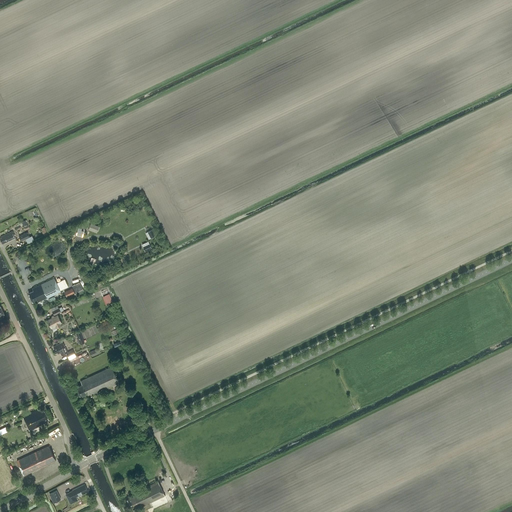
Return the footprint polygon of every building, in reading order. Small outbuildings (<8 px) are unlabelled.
[(16,238),(12,231),(1,237),(2,238),(0,239),(2,243),(3,242),(4,244),(16,238)] [(22,241),(26,239),(29,237),(27,232),(19,236),(21,239),(22,241)] [(61,292),(60,290),(64,288),(61,280),(56,282),(54,278),(32,289),(33,291),(29,293),(33,302),(37,300),(38,302),(44,299),(44,300),(61,292)] [(76,293),(84,291),(81,282),(73,284),(76,293)] [(65,294),(67,298),(76,294),(74,290),(65,294)] [(56,326),(56,328),(61,325),(60,323),(62,323),(58,315),(48,320),(52,328),(56,326)] [(80,333),(76,334),(78,339),(77,339),(77,341),(77,342),(78,343),(79,344),(80,344),(81,344),(84,342),(80,333)] [(58,354),(60,352),(62,355),(68,352),(63,342),(54,347),(55,348),(54,349),(56,353),(57,352),(58,354)] [(66,353),(68,357),(69,360),(76,356),(75,353),(73,350),(66,353)] [(98,392),(109,387),(119,383),(112,367),(81,381),(82,385),(76,387),(81,396),(86,394),(87,395),(93,393),(94,394),(98,392)] [(43,407),(23,416),(29,431),(42,425),(41,424),(49,420),(43,407)] [(49,446),(17,461),(24,476),(56,461),(49,446)] [(134,496),(127,499),(132,509),(138,506),(140,508),(165,496),(158,481),(137,492),(138,493),(133,495),(134,496)] [(78,495),(79,496),(87,492),(86,491),(87,490),(85,486),(84,487),(83,485),(72,491),(73,492),(68,495),(71,502),(76,500),(74,496),(78,495)] [(57,491),(50,495),(54,503),(61,499),(57,491)]
